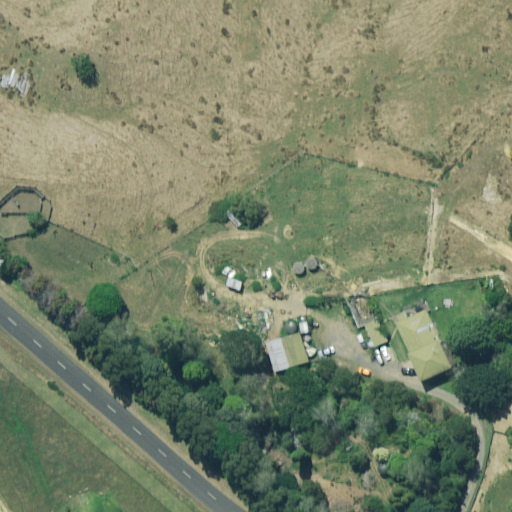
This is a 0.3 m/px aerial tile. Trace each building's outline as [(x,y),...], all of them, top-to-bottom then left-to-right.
[(307,263),(306,262),(305,261),(303,260),(302,260),(301,260),(300,260),(298,261),(297,261),(296,262),(295,263),(295,264),(294,265),(294,266),(294,268),(294,269),(294,270),(295,271),(296,272),(297,273),(298,274),(299,274),(300,275),(302,275),(303,275),(304,274),(305,274),(306,273),(307,272),(308,271),(308,270),(308,269),(309,270),(310,271),(311,271),(312,272),(314,272),(315,272),(316,272),(317,271),(318,271),(319,270),(320,269),(321,268),(321,267),(321,265),(321,264),(321,263),(321,262),(320,261),(319,260),(318,259),(317,258),(316,258),(315,258),(314,258),(312,258),(311,258),(310,259),(309,260),(308,261),(308,262),(307,263)] [(227,263),(220,272),(228,279),(236,270),(227,263)] [(456,369),(428,305),(416,310),(419,317),(401,325),(425,382),(456,369)] [(369,326),(375,341),(369,343),(372,350),(391,343),(390,342),(382,320),(369,326)] [(303,334),(267,344),(275,372),(311,362),(303,334)]
